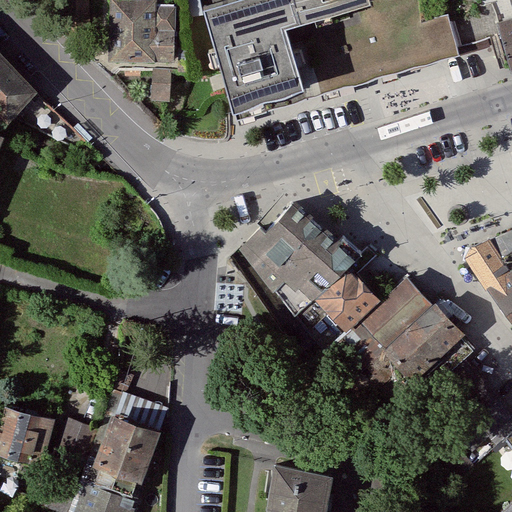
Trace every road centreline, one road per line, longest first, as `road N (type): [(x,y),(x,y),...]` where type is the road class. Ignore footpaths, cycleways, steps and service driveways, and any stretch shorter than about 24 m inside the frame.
road 1 (residential): [(372,511),(357,470),(328,441),(191,413),(197,288),(189,179)]
road 2 (unclassified): [(189,179),(257,173),(511,98)]
road 3 (unclassified): [(0,7),(151,157),(189,179)]
